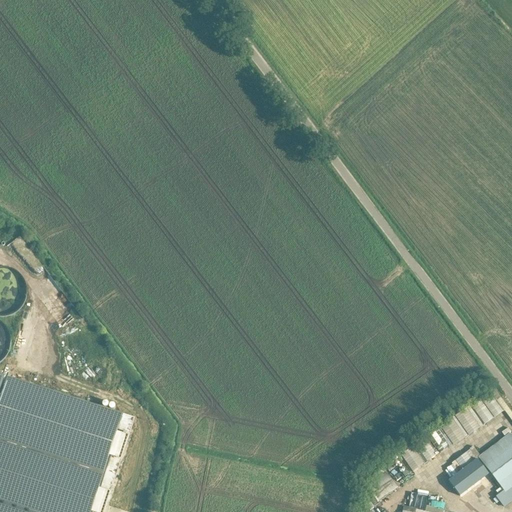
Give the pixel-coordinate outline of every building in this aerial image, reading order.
[(24,297),(25,293),(25,289),(23,284),(21,281),(19,277),(16,274),(12,272),(8,271),(4,270),(0,269),(0,315),(3,315),(7,315),(11,313),(15,311),(18,309),(21,305),(23,301),(24,297)] [(10,347),(10,343),(10,339),(9,335),(7,331),(4,327),(1,325),(0,324),(0,362),(1,362),(4,359),(7,355),(9,352),(10,347)] [(104,511),(135,418),(0,372),(0,511),(104,511)] [(477,426),(500,412),(489,395),(466,409),(477,426)] [(494,400),(502,413),(458,443),(466,454),(479,444),(482,449),(511,428),(511,416),(499,397),(494,400)] [(464,436),(477,428),(466,410),(453,419),(464,436)] [(450,446),(462,439),(452,421),(439,428),(450,446)] [(429,434),(439,448),(442,446),(432,432),(429,434)] [(511,435),(511,434),(479,458),(504,490),(496,497),(504,507),(511,501),(511,435)] [(426,461),(435,454),(426,441),(417,447),(426,461)] [(410,471),(421,463),(412,451),(401,458),(410,471)] [(489,473),(478,459),(449,481),(460,495),(489,473)] [(397,488),(383,469),(363,484),(367,488),(362,492),(373,506),(397,488)] [(411,493),(408,507),(418,509),(421,495),(411,493)]
